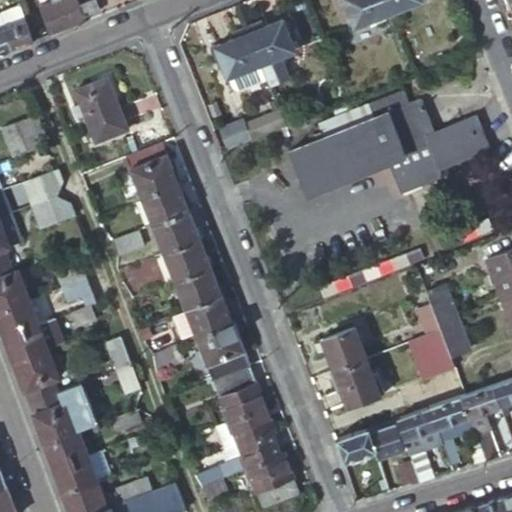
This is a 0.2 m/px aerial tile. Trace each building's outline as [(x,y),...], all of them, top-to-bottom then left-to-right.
[(51,35),(87,21),(85,16),(81,4),(79,0),(54,0),(40,5),(51,35)] [(89,0),(81,4),(85,16),(100,11),(96,0),(89,0)] [(388,14),(382,0),(343,0),(354,27),(388,14)] [(420,0),(382,0),(388,14),(421,1),(420,0)] [(13,49),(33,41),(26,20),(21,5),(14,7),(8,9),(0,12),(0,14),(1,18),(4,24),(5,28),(13,49)] [(247,32),(260,64),(293,51),(281,19),(247,32)] [(0,53),(13,49),(5,28),(0,29),(0,53)] [(247,32),(246,28),(231,34),(232,38),(247,32)] [(226,78),(260,64),(247,32),(232,38),(213,46),(226,78)] [(125,128),(105,76),(75,88),(94,140),(125,128)] [(408,103),(403,90),(314,124),(319,137),(286,150),(304,194),(386,161),(399,194),(441,177),(438,169),(461,160),(462,162),(490,150),(476,114),(433,130),(420,98),(408,103)] [(283,125),(277,110),(242,124),(248,138),(248,139),(283,125)] [(43,131),(36,113),(15,121),(26,150),(38,145),(43,131)] [(240,119),(216,129),(224,147),(248,138),(242,124),(240,119)] [(140,196),(177,181),(161,141),(124,156),(140,196)] [(61,179),(56,167),(21,180),(30,204),(57,194),(61,179)] [(151,224),(188,209),(177,181),(140,196),(151,224)] [(1,187),(0,187),(0,214),(10,211),(1,187)] [(70,202),(57,194),(30,204),(39,228),(74,214),(70,202)] [(162,252),(199,237),(188,209),(151,224),(162,252)] [(10,211),(0,214),(0,223),(9,248),(21,243),(10,211)] [(0,223),(0,276),(12,272),(4,250),(9,248),(0,223)] [(137,229),(112,238),(117,253),(142,243),(137,229)] [(162,252),(173,279),(209,265),(199,237),(162,252)] [(511,249),(485,260),(499,297),(511,291),(511,249)] [(61,286),(86,277),(81,263),(56,273),(61,286)] [(184,307),(220,293),(209,265),(173,279),(184,307)] [(12,272),(0,276),(0,308),(28,298),(18,270),(12,272)] [(95,302),(86,277),(61,286),(71,311),(92,303),(95,302)] [(443,284),(424,290),(434,315),(452,308),(443,284)] [(511,291),(499,297),(511,328),(511,291)] [(195,335),(231,320),(220,293),(184,307),(185,310),(194,333),(195,335)] [(28,298),(0,308),(0,328),(3,336),(38,323),(28,298)] [(97,318),(92,303),(71,311),(76,326),(97,318)] [(452,308),(434,315),(437,322),(455,315),(452,308)] [(175,314),(184,337),(194,333),(185,310),(175,314)] [(458,322),(455,315),(437,322),(439,330),(458,322)] [(52,318),(38,323),(47,347),(61,342),(52,318)] [(195,335),(211,376),(247,362),(231,320),(195,335)] [(458,322),(439,330),(449,355),(468,348),(458,322)] [(38,323),(3,336),(8,349),(12,359),(47,347),(38,323)] [(321,338),(332,369),(365,357),(354,327),(321,338)] [(449,355),(439,330),(406,342),(420,379),(454,367),(449,355)] [(130,363),(120,335),(106,340),(116,368),(130,363)] [(153,366),(155,372),(184,359),(178,343),(153,353),(153,366)] [(47,347),(12,359),(20,381),(27,401),(57,390),(53,378),(58,376),(47,347)] [(365,357),(332,369),(345,407),(383,393),(376,372),(371,374),(365,357)] [(247,362),(211,376),(212,378),(249,364),(247,362)] [(130,363),(116,368),(124,391),(139,386),(130,363)] [(228,419),(264,405),(249,364),(212,378),(228,419)] [(511,376),(493,383),(500,405),(503,415),(509,414),(505,403),(511,400),(511,376)] [(97,421),(82,381),(57,391),(57,390),(27,401),(34,420),(43,442),(77,429),(77,428),(97,421)] [(500,405),(493,383),(464,393),(461,394),(473,429),(478,443),(483,460),(498,456),(483,410),(500,405)] [(473,429),(461,394),(428,405),(451,470),(458,468),(455,460),(459,459),(452,436),(473,429)] [(270,430),(273,428),(264,405),(228,419),(237,442),(270,430)] [(451,470),(428,405),(396,416),(408,451),(435,442),(446,472),(451,470)] [(141,421),(137,409),(113,418),(117,430),(141,421)] [(393,418),(367,426),(374,450),(376,456),(403,447),(393,418)] [(218,423),(227,446),(237,442),(228,419),(218,423)] [(355,430),(335,437),(343,461),(374,450),(367,426),(356,430),(355,430)] [(77,429),(43,442),(47,455),(52,467),(87,454),(77,429)] [(193,473),(202,484),(222,476),(246,466),(279,453),(270,430),(237,442),(227,446),(221,449),(225,459),(192,472),(193,473)] [(476,463),(483,460),(478,443),(470,445),(476,463)] [(419,480),(431,476),(422,449),(409,453),(410,459),(419,480)] [(297,489),(283,452),(279,453),(246,466),(261,503),(297,489)] [(87,454),(52,467),(57,480),(61,491),(95,477),(87,454)] [(419,480),(410,459),(396,463),(403,485),(419,480)] [(121,500),(151,489),(146,475),(116,486),(121,500)] [(222,476),(202,484),(207,496),(227,489),(222,476)] [(95,477),(61,491),(66,505),(68,511),(89,511),(106,506),(95,477)] [(172,511),(185,508),(174,480),(151,489),(121,500),(106,506),(89,511),(172,511)] [(16,511),(14,505),(7,488),(0,490),(0,511),(16,511)] [(511,511),(511,493),(502,496),(506,511),(511,511)] [(506,511),(502,496),(483,502),(486,511),(506,511)] [(486,511),(483,502),(463,508),(464,511),(486,511)]
